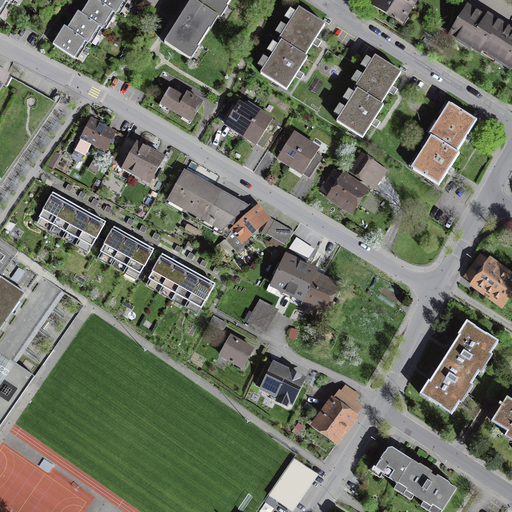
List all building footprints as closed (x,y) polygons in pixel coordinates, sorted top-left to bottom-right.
[(9,3),(10,2),(5,0),(0,0),(0,10),(6,1),(9,3)] [(116,14),(116,13),(95,0),(90,0),(81,14),(103,28),(113,12),(116,14)] [(95,0),(116,13),(124,0),(95,0)] [(216,17),(224,5),(226,7),(230,0),(195,0),(193,3),(214,16),(216,17)] [(415,0),(377,0),(374,6),(401,23),(415,0)] [(187,58),(195,46),(197,48),(209,29),(207,27),(214,16),(193,3),(191,1),(165,43),(187,58)] [(496,58),(511,33),(511,31),(500,24),(487,16),(485,19),(468,7),(450,34),(481,53),(483,50),(496,58)] [(279,40),(281,42),(304,57),(314,41),(325,25),(299,8),(279,40)] [(78,12),(67,29),(89,42),(99,27),(102,29),(103,28),(81,14),(78,12)] [(88,43),(89,42),(67,29),(64,27),(53,44),(75,58),(85,41),(88,43)] [(511,33),(496,58),(511,68),(511,33)] [(304,57),(281,42),(261,74),(287,90),(297,74),(307,58),(304,57)] [(355,88),(357,90),(380,105),(390,89),(401,73),(375,56),(355,88)] [(169,90),(161,103),(191,121),(202,103),(187,94),(184,99),(169,90)] [(380,105),(357,90),(337,122),(363,138),(373,122),(383,106),(380,105)] [(244,137),(260,111),(248,103),(245,107),(238,102),(229,118),(225,124),(231,128),(244,137)] [(433,138),(456,153),(467,137),(477,121),(451,105),(431,137),(433,138)] [(260,111),(244,137),(257,145),(257,144),(263,148),(273,134),(270,132),(274,126),(270,124),(273,120),(260,111)] [(106,127),(92,119),(77,147),(87,153),(92,143),(106,150),(110,144),(117,148),(123,136),(115,132),(115,133),(106,128),(106,127)] [(277,158),(290,166),(307,141),(294,133),(291,137),(287,135),(283,141),(281,139),(272,154),(278,158),(277,158)] [(136,144),(126,138),(117,154),(128,159),(125,165),(134,170),(132,173),(150,183),(164,158),(137,143),(136,144)] [(456,153),(433,138),(413,170),(439,186),(449,170),(459,155),(456,153)] [(319,164),(316,162),(320,156),(316,153),(319,149),(307,141),(290,166),(303,175),(303,174),(309,178),(319,164)] [(56,154),(50,163),(55,166),(61,157),(56,154)] [(376,162),(365,155),(354,171),(365,178),(376,162)] [(99,165),(94,162),(90,170),(95,172),(99,165)] [(245,206),(185,172),(169,200),(205,220),(202,224),(227,238),(245,206)] [(342,176),(335,172),(322,190),(351,210),(364,191),(348,181),(351,177),(344,172),(342,176)] [(53,194),(40,218),(53,225),(66,201),(53,194)] [(66,201),(53,225),(66,232),(79,208),(66,201)] [(247,207),(245,206),(227,238),(238,251),(245,244),(242,240),(265,220),(254,208),(254,209),(250,204),(247,207)] [(92,215),(79,208),(66,232),(78,239),(92,215)] [(105,223),(92,215),(78,239),(92,247),(105,223)] [(285,244),(293,233),(275,222),(268,234),(285,244)] [(200,231),(189,225),(187,230),(198,236),(200,231)] [(114,228),(101,252),(114,259),(127,235),(114,228)] [(127,235),(114,259),(127,266),(140,243),(127,235)] [(290,249),(309,259),(315,248),(296,237),(290,249)] [(140,243),(127,266),(140,274),(154,250),(140,243)] [(162,255),(149,279),(162,286),(176,262),(162,255)] [(303,300),(316,272),(311,270),(309,269),(310,267),(286,256),(273,286),(281,290),(303,300)] [(25,293),(0,329),(0,353),(12,362),(61,291),(13,258),(0,276),(25,293)] [(511,288),(511,280),(481,258),(467,276),(503,302),(511,288)] [(176,262),(162,286),(175,293),(188,269),(176,262)] [(188,269),(175,293),(188,301),(201,277),(188,269)] [(316,272),(303,300),(314,305),(324,309),(337,282),(326,277),(316,272)] [(0,329),(25,293),(0,276),(0,329)] [(201,277),(188,301),(201,308),(215,284),(201,277)] [(275,311),(261,303),(253,317),(250,315),(246,322),(263,331),(275,311)] [(214,316),(210,323),(223,330),(227,323),(214,316)] [(498,341),(467,321),(443,358),(475,378),(498,341)] [(253,349),(230,337),(219,356),(233,364),(235,360),(244,365),(253,349)] [(0,425),(34,377),(12,362),(0,353),(0,425)] [(475,378),(443,358),(420,394),(451,415),(475,378)] [(275,365),(268,362),(256,385),(263,388),(263,389),(290,402),(302,378),(275,365)] [(354,392),(345,385),(316,426),(335,440),(359,407),(349,400),(354,392)] [(511,400),(507,397),(492,421),(507,431),(504,436),(511,441),(511,400)] [(389,446),(376,467),(386,474),(384,476),(397,484),(398,482),(412,460),(389,446)] [(289,510),(315,473),(295,458),(269,496),(265,502),(274,508),(278,502),(289,510)] [(412,460),(398,482),(407,489),(406,491),(431,507),(433,505),(442,511),(457,489),(412,460)]
